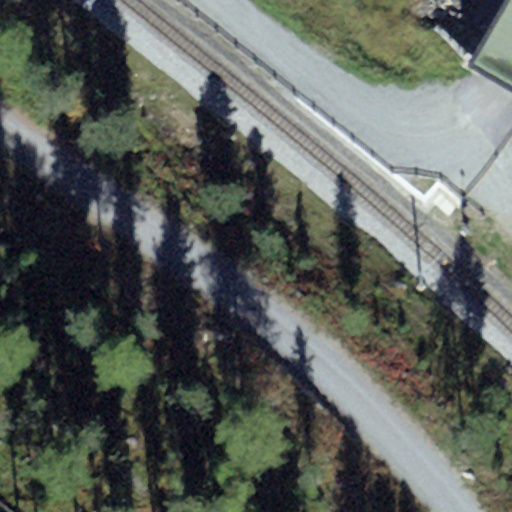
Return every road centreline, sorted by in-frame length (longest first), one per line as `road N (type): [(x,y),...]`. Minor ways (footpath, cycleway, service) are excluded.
road 1 (track): [(0,121),(276,325),(384,424),(460,511)]
road 2 (track): [(229,0),(359,118),(443,141),(476,124),(511,65)]
